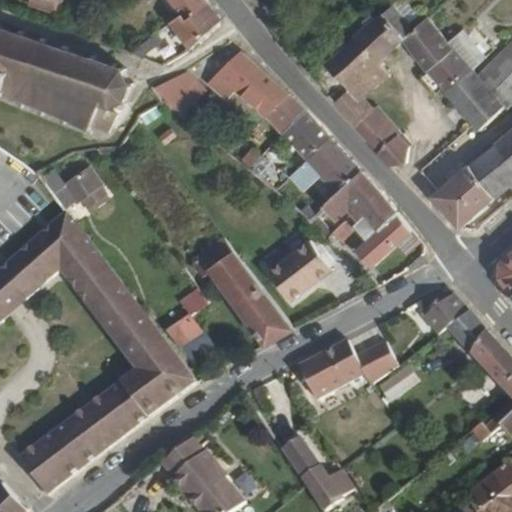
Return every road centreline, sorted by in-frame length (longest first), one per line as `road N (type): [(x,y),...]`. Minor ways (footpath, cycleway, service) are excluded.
road 1 (residential): [(71,511),(223,396),(461,271)]
road 2 (residential): [(461,271),(223,0)]
